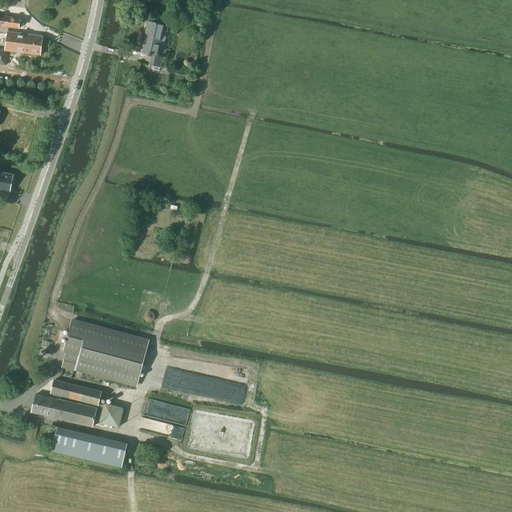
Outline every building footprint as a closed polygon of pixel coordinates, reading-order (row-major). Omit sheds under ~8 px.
[(0,15),(0,32),(7,33),(8,28),(19,29),(20,18),(0,15)] [(160,68),(162,58),(158,57),(165,25),(148,21),(141,53),(151,56),(149,65),(152,66),(151,70),(158,72),(159,68),(160,68)] [(7,33),(5,49),(8,49),(8,51),(40,55),(42,37),(7,33)] [(0,190),(9,193),(13,175),(12,175),(0,172),(0,190)] [(65,352),(61,367),(74,371),(74,370),(75,371),(136,387),(149,339),(71,318),(62,351),(65,352)] [(35,395),(31,413),(92,427),(96,409),(62,401),(62,398),(97,405),(98,406),(101,392),(54,380),(50,394),(53,395),(53,399),(35,395)] [(120,427),(125,408),(104,403),(100,422),(120,427)] [(122,467),(127,444),(57,428),(52,450),(52,451),(122,467)]
